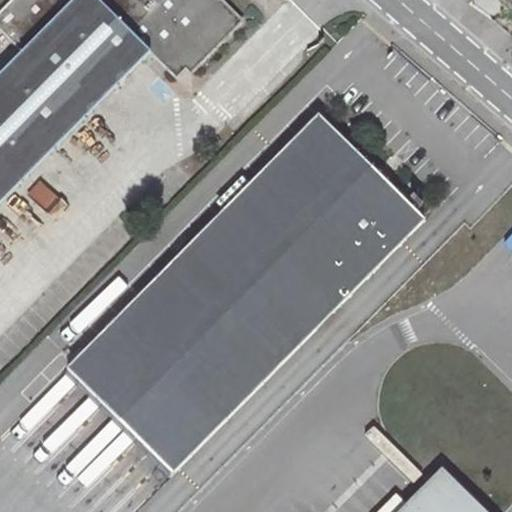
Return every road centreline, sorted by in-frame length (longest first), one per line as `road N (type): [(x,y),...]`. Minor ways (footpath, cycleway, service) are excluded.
road 1 (unknown): [(511,341),(470,331),(425,349),(252,511)]
road 2 (secondary): [(398,0),(511,98)]
